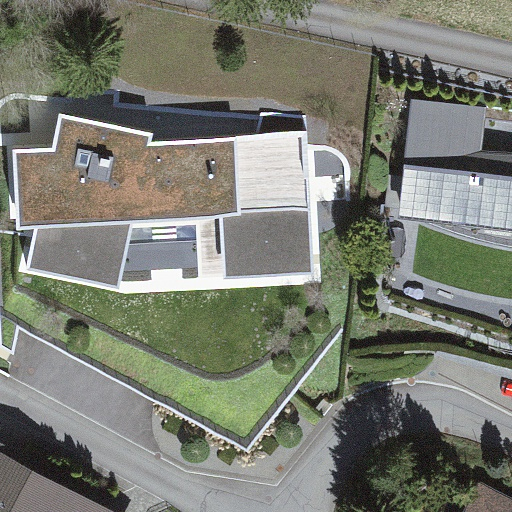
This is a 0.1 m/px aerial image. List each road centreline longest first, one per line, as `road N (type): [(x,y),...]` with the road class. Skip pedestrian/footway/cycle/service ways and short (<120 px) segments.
road 1 (residential): [(259,511),(0,388)]
road 2 (residential): [(305,511),(328,456),(375,410),(424,402),(511,435)]
road 3 (residential): [(511,52),(281,0)]
